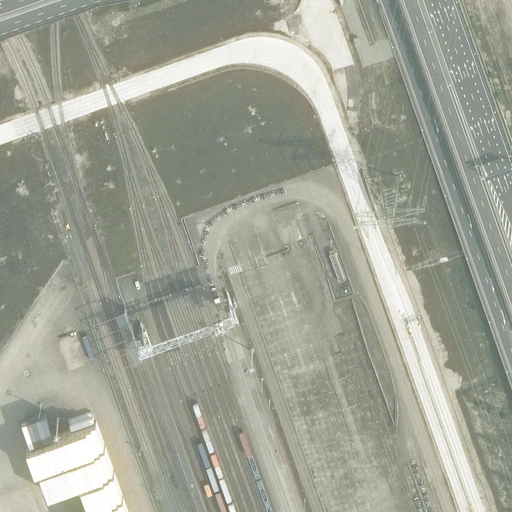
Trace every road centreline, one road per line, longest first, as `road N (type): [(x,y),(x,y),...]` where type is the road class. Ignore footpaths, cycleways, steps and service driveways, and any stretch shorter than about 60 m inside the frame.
road 1 (trunk): [(387,0),(511,353)]
road 2 (trunk): [(419,24),(511,284)]
road 3 (secondary): [(511,212),(438,0)]
